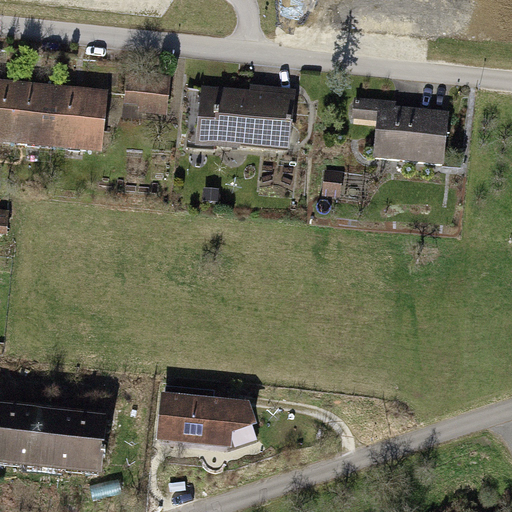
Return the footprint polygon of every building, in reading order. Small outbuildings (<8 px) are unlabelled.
[(112,95),(0,83),(0,145),(106,156),(112,95)] [(171,89),(129,86),(127,114),(169,117),(171,89)] [(300,95),(205,88),(201,146),(295,154),(300,95)] [(456,115),(358,104),(356,126),(383,129),(379,163),(450,171),(456,115)] [(347,172),(328,171),(327,198),(346,199),(347,172)] [(252,402),(167,393),(162,445),(242,453),(244,435),(264,424),(252,402)] [(113,409),(0,399),(0,468),(108,477),(113,409)]
